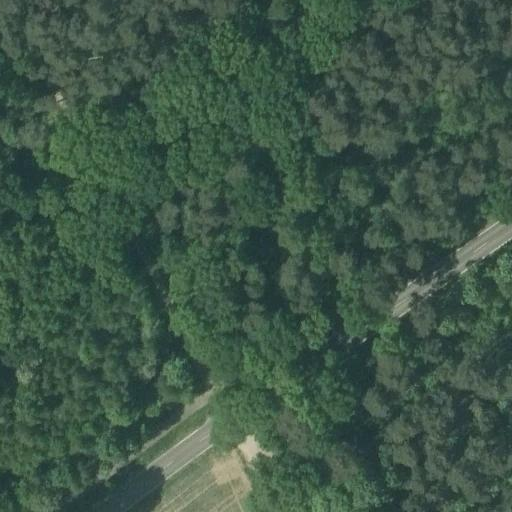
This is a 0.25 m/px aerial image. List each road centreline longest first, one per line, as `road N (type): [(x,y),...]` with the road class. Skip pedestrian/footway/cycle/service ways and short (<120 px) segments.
road 1 (track): [(271,511),(216,392),(3,0)]
road 2 (tertiary): [(104,511),(511,223)]
